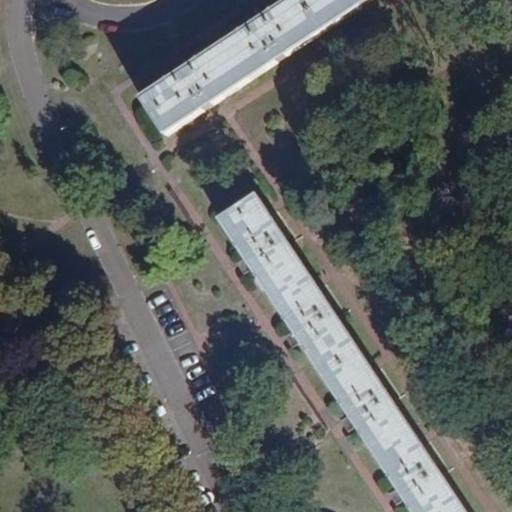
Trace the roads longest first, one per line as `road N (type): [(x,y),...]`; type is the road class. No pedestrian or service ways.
road 1 (residential): [(23,0),(18,61),(229,493)]
road 2 (residential): [(60,0),(87,12),(151,18),(182,0)]
